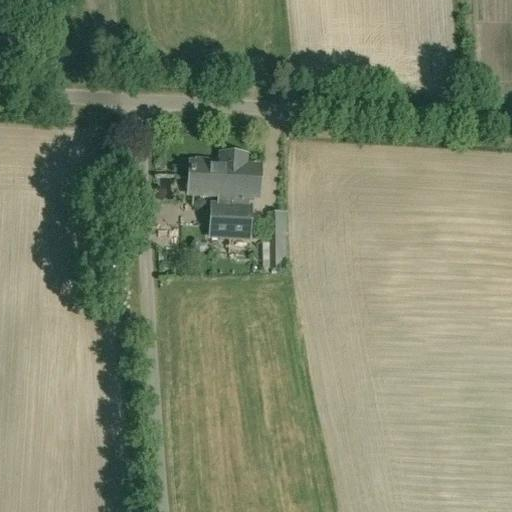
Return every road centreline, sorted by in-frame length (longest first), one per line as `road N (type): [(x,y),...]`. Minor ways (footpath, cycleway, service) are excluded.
road 1 (unclassified): [(163,511),(135,101)]
road 2 (unclassified): [(511,125),(135,101)]
road 3 (unclassified): [(135,101),(0,94)]
